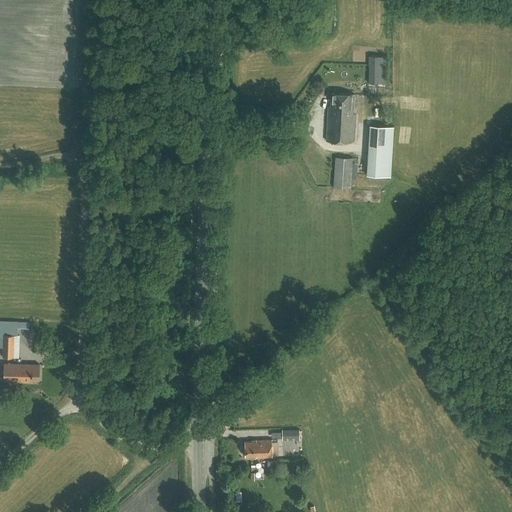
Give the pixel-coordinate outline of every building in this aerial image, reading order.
[(369,55),(368,82),(365,82),(365,89),(384,90),(386,56),(369,55)] [(331,106),(328,106),(326,140),(353,142),(355,114),(353,114),(354,94),(331,93),(331,106)] [(369,125),(367,159),(366,174),(391,176),(394,127),(369,125)] [(351,188),(353,157),(335,157),(333,187),(351,188)] [(13,357),(14,335),(3,334),(2,357),(13,357)] [(26,381),(26,380),(39,380),(39,364),(25,364),(4,363),(4,381),(26,381)] [(300,429),(282,430),(282,440),(300,440),(300,429)] [(256,456),(272,456),(272,439),(256,439),(256,440),(245,440),(245,455),(256,455),(256,456)]
